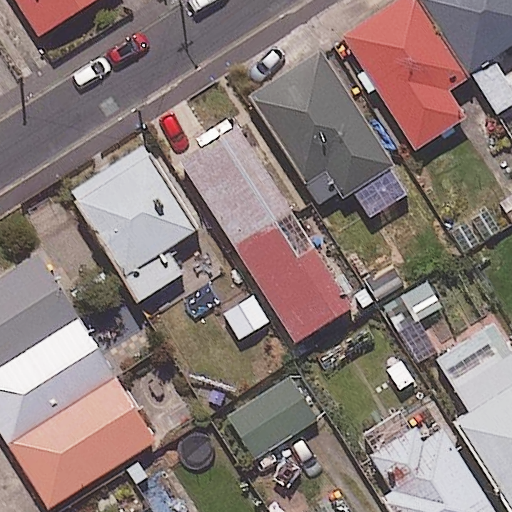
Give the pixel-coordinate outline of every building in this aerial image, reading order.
[(87,0),(16,0),(37,32),(87,0)] [(464,74),(417,0),(394,0),(342,33),(414,146),(463,115),(445,86),(464,74)] [(511,39),(511,0),(429,0),(498,111),(511,101),(511,83),(492,51),(511,39)] [(392,163),(320,50),(250,94),(322,207),(392,163)] [(231,243),(271,217),(288,207),(233,119),(176,155),(231,243)] [(195,226),(144,142),(70,187),(138,298),(181,271),(165,244),(195,226)] [(295,255),(271,217),(231,243),(292,340),(349,304),(312,244),(295,255)] [(0,362),(76,315),(37,253),(0,275),(0,362)] [(0,444),(1,445),(113,375),(76,315),(0,362),(0,444)] [(511,506),(511,353),(490,318),(431,356),(465,411),(453,419),(509,508),(511,506)] [(316,417),(289,374),(226,414),(253,457),(316,417)] [(113,375),(1,445),(9,459),(0,465),(0,511),(44,511),(42,508),(153,439),(113,375)] [(495,511),(430,414),(369,455),(391,488),(383,493),(395,511),(495,511)] [(357,511),(344,490),(308,511),(357,511)]
